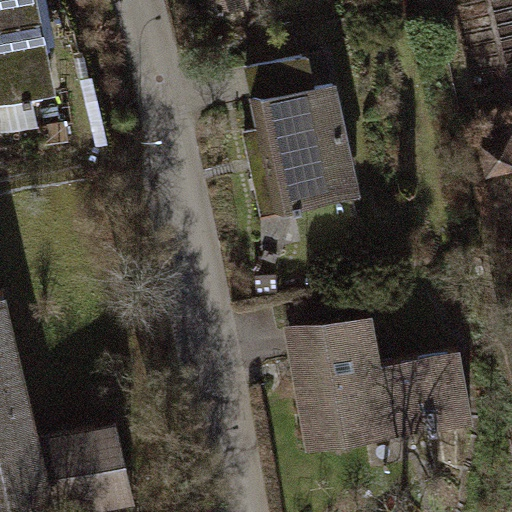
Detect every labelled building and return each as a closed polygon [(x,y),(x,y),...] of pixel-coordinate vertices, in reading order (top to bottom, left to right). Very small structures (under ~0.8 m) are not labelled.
[(47,0),(0,0),(0,106),(66,94),(47,0)] [(196,0),(204,28),(265,13),(261,0),(196,0)] [(340,84),(263,101),(289,216),(366,198),(340,84)] [(10,291),(0,293),(0,511),(58,511),(135,495),(119,425),(44,442),(10,291)] [(376,315),(290,332),(315,458),(477,426),(463,354),(387,369),(376,315)]
